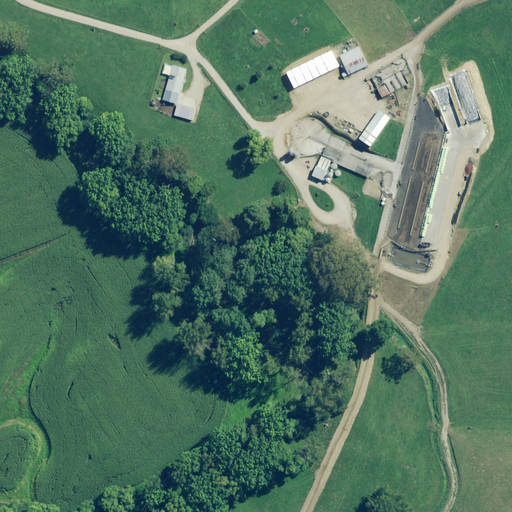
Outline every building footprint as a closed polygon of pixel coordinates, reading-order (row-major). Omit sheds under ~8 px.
[(360,47),(340,56),(346,69),(340,71),(343,79),(369,67),(360,47)] [(186,70),(172,66),(163,101),(177,104),(186,70)] [(410,88),(403,75),(385,84),(385,85),(377,90),(382,98),(406,86),(407,89),(410,88)] [(195,110),(178,104),(174,116),(192,121),(195,110)] [(390,119),(378,111),(359,139),(371,147),(390,119)] [(458,140),(441,136),(428,192),(445,196),(458,140)] [(312,176),(331,184),(338,165),(369,178),(374,165),(325,145),(312,176)] [(442,223),(436,219),(431,225),(438,229),(442,223)]
